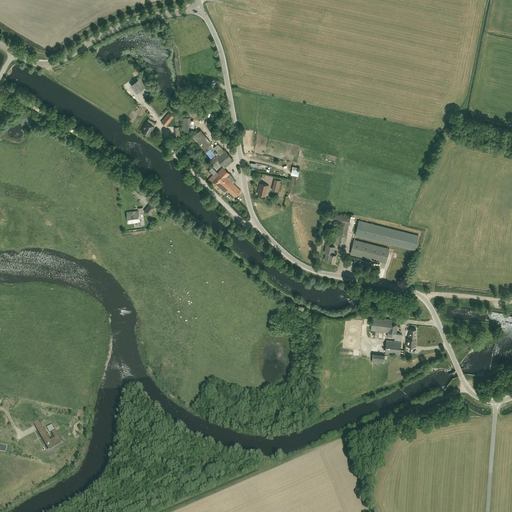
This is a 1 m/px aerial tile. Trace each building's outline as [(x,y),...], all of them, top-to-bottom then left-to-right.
[(137,94),(148,85),(141,77),(130,85),(137,94)] [(166,126),(174,117),(169,112),(161,122),(166,126)] [(182,131),(191,131),(191,117),(182,117),(182,131)] [(156,123),(148,119),(147,122),(146,122),(141,131),(149,135),(152,130),(154,126),(156,123)] [(227,166),(234,160),(224,149),(223,150),(218,144),(214,147),(216,150),(214,153),(215,154),(216,156),(215,156),(213,154),(212,152),(215,150),(215,149),(211,144),(212,144),(201,130),(193,135),(212,160),(210,161),(217,169),(222,165),(223,166),(225,164),(227,166)] [(234,178),(231,174),(223,167),(213,177),(212,176),(209,179),(224,194),(228,190),(235,197),(241,191),(234,183),(236,181),(233,179),(234,178)] [(278,192),(281,181),(275,180),(273,190),(278,192)] [(268,190),(269,186),(261,184),(258,194),(265,196),(267,190),(268,190)] [(144,212),(149,215),(155,207),(150,204),(144,212)] [(128,223),(140,222),(138,211),(127,212),(128,223)] [(339,235),(337,244),(344,245),(345,237),(346,237),(350,217),(328,213),(326,221),(340,224),(338,235),(339,235)] [(416,250),(420,235),(375,225),(360,221),(359,227),(362,228),(361,231),(359,231),(358,236),(361,236),(362,232),(365,233),(364,238),(410,248),(410,249),(416,250)] [(375,260),(386,261),(389,246),(373,243),(372,251),(368,250),(367,255),(375,256),(375,260)] [(324,261),(334,262),(336,253),(333,252),(334,247),(326,245),(324,253),(326,253),(324,261)] [(401,341),(402,334),(396,334),(397,325),(391,324),(392,319),(372,317),(371,330),(387,332),(387,337),(395,338),(394,340),(401,341)] [(407,339),(416,340),(416,339),(415,339),(416,329),(410,329),(410,332),(409,332),(409,339),(407,338),(407,339)] [(403,353),(404,351),(400,350),(401,342),(386,340),(385,353),(400,355),(400,353),(403,353)] [(43,427),(37,430),(41,437),(47,434),(43,427)] [(47,435),(42,438),(48,450),(62,442),(55,431),(52,433),(55,439),(51,441),(47,435)]
